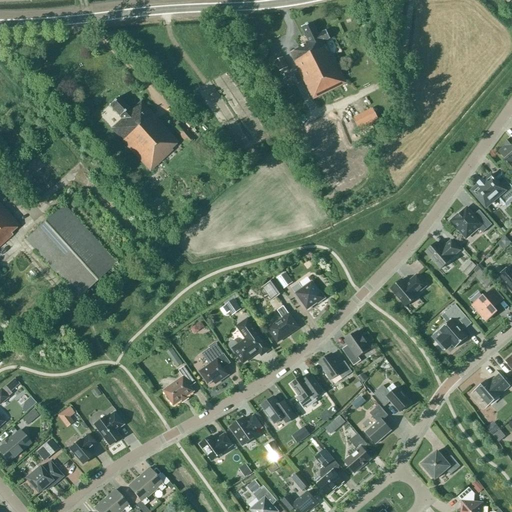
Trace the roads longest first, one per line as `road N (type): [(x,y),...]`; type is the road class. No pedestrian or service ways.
road 1 (residential): [(511,107),(436,214),(308,351),(250,394),(119,465),(59,511)]
road 2 (tertiary): [(0,23),(303,0)]
road 3 (residential): [(396,467),(442,390),(511,327)]
